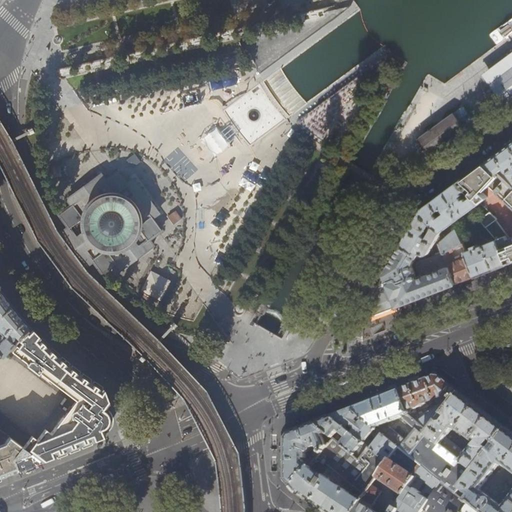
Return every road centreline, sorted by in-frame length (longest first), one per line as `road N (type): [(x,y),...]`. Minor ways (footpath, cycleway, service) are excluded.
road 1 (residential): [(511,122),(402,203),(306,374)]
road 2 (primary): [(245,425),(457,327)]
road 3 (primary): [(233,404),(195,365),(71,312)]
road 4 (primary): [(71,312),(141,388),(166,447)]
road 5 (primary): [(457,327),(306,374)]
road 6 (primary): [(71,312),(17,239),(4,205)]
